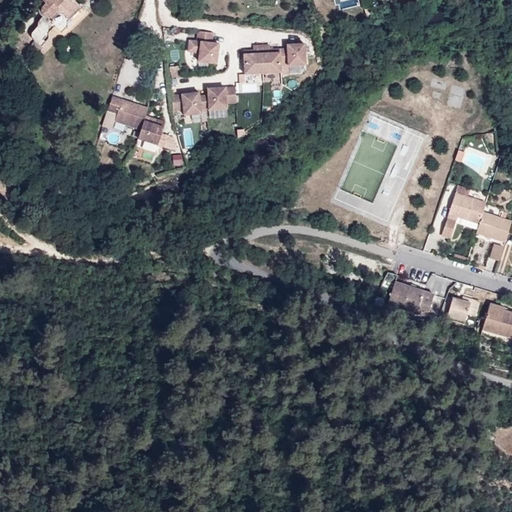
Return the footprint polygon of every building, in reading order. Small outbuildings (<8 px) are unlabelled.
[(76,3),(72,0),(53,0),(68,13),(76,3)] [(197,39),(190,38),(189,51),(200,52),(199,64),(219,65),(221,42),(215,42),(216,31),(198,30),(197,39)] [(309,73),(307,43),(288,44),(289,47),(272,48),(272,43),(253,44),(253,50),(244,50),(246,76),(309,73)] [(229,103),(238,103),(237,85),(208,87),(210,111),(230,110),(229,103)] [(183,93),(185,115),(209,114),(207,91),(183,93)] [(174,93),(174,110),(182,110),(182,93),(174,93)] [(141,129),(149,105),(113,95),(104,125),(114,128),(115,122),(141,129)] [(161,145),(167,120),(146,115),(141,141),(161,145)] [(145,143),(144,148),(158,152),(159,147),(145,143)] [(479,213),(481,205),(452,195),(444,215),(474,225),(479,213)] [(499,211),(481,205),(479,213),(496,220),(498,214),(499,211)] [(473,231),(472,233),(500,242),(506,223),(501,221),(502,215),(498,214),(496,220),(479,213),(474,225),(473,231)] [(474,225),(444,215),(442,221),(451,224),(473,231),(474,225)] [(446,241),(451,224),(442,221),(438,238),(446,241)] [(485,258),(494,261),(498,247),(489,244),(485,258)] [(388,285),(389,285),(382,307),(419,317),(425,295),(388,285)] [(443,318),(459,323),(462,316),(471,318),(475,304),(458,298),(457,302),(449,300),(443,318)] [(484,309),(476,332),(506,341),(511,323),(511,317),(498,313),(484,309)]
